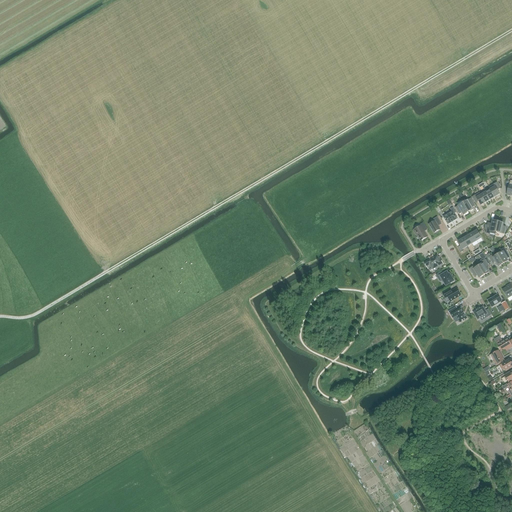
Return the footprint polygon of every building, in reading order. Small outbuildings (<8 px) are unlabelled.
[(497,183),(489,188),(490,190),(495,197),(500,194),(497,190),(500,189),(497,183)] [(495,197),(490,190),(486,192),(490,200),(495,197)] [(490,200),(486,192),(481,195),(486,203),(490,200)] [(481,206),(486,203),(481,195),(480,193),(472,198),(476,203),(479,202),(481,206)] [(471,199),(463,203),(468,212),(473,209),(470,204),(473,203),(471,199)] [(468,212),(463,203),(456,208),(458,212),(461,210),(464,215),(468,212)] [(454,221),(457,219),(458,219),(457,219),(454,214),(456,213),(453,208),(451,209),(452,212),(444,217),(448,225),(452,223),(454,222),(454,221)] [(440,230),(438,226),(438,225),(441,223),(437,217),(434,219),(435,221),(429,225),(434,233),(440,230)] [(498,222),(493,221),(491,227),(485,225),(484,231),(486,233),(490,234),(490,233),(495,234),(496,232),(498,222)] [(504,223),(498,222),(496,232),(505,234),(506,227),(503,226),(504,223)] [(424,232),(427,230),(423,223),(420,225),(421,226),(414,230),(414,231),(413,231),(416,236),(417,235),(420,241),(428,237),(424,232)] [(482,238),(477,231),(472,233),(477,241),(482,238)] [(477,241),(472,233),(468,236),(472,244),(477,241)] [(472,244),(468,236),(463,239),(467,247),(472,244)] [(467,247),(463,239),(458,242),(463,249),(467,247)] [(503,252),(498,255),(503,264),(508,261),(505,256),(508,254),(504,248),(501,250),(503,252)] [(444,264),(441,259),(439,257),(439,258),(437,255),(433,257),(432,255),(429,257),(430,259),(424,263),(427,267),(430,265),(433,271),(444,264)] [(503,264),(498,255),(493,258),(492,256),(489,258),(492,263),(495,262),(498,267),(503,264)] [(482,260),(478,263),(480,266),(479,267),(484,275),(489,272),(486,267),(489,266),(485,260),(482,261),(482,260)] [(484,275),(479,267),(474,269),(473,267),(470,269),(475,277),(478,275),(479,278),(484,275)] [(454,281),(452,277),(450,278),(447,272),(444,274),(442,272),(436,275),(438,278),(441,277),(443,280),(442,281),(445,286),(454,281)] [(509,287),(503,290),(509,301),(511,299),(511,283),(511,284),(508,286),(509,287)] [(461,296),(459,292),(460,292),(458,289),(457,289),(456,287),(449,291),(448,290),(442,293),(446,298),(448,297),(451,302),(461,296)] [(498,295),(497,294),(497,295),(493,297),(492,298),(488,300),(492,307),(502,301),(498,295)] [(477,311),(474,313),(478,320),(485,315),(487,318),(492,315),(488,309),(485,311),(483,307),(480,309),(479,308),(476,310),(477,311)] [(467,318),(465,315),(463,312),(461,309),(461,308),(451,314),(453,318),(456,316),(460,323),(467,319),(467,318)] [(500,336),(494,339),(502,352),(508,348),(509,349),(511,347),(511,344),(508,339),(503,342),(500,336)] [(499,351),(490,356),(493,361),(495,360),(498,365),(505,361),(499,351)] [(502,364),(500,365),(503,370),(505,369),(506,371),(511,367),(511,362),(510,359),(502,364)] [(507,384),(502,387),(504,389),(509,387),(511,390),(509,391),(511,396),(511,382),(508,385),(507,384)] [(379,445),(368,446),(369,452),(372,452),(372,456),(380,456),(379,445)] [(357,469),(363,467),(365,470),(371,468),(367,459),(355,464),(357,469)] [(369,484),(379,478),(373,468),(363,473),(369,484)] [(387,487),(374,493),(378,500),(382,498),(386,506),(388,505),(389,507),(396,504),(387,487)]
